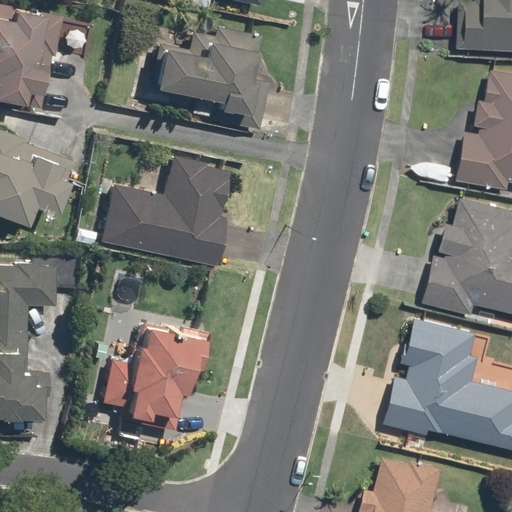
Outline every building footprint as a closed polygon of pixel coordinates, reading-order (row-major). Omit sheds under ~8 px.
[(0,0),(0,91),(26,97),(29,83),(40,86),(47,53),(54,54),(64,10),(14,0),(0,0)] [(511,0),(458,0),(457,44),(511,46),(511,0)] [(193,111),(260,125),(271,73),(252,69),(260,30),(215,21),(213,30),(191,26),(188,42),(158,36),(148,83),(196,93),(193,111)] [(465,126),(456,176),(511,185),(511,179),(511,67),(491,64),(486,94),(482,93),(476,128),(465,126)] [(79,152),(0,123),(0,206),(29,217),(38,194),(60,203),(79,152)] [(108,177),(96,237),(215,261),(236,163),(169,149),(161,188),(108,177)] [(435,250),(423,299),(474,312),(477,300),(511,308),(511,204),(461,192),(454,219),(449,217),(440,251),(435,250)] [(0,417),(46,419),(47,364),(25,363),(27,301),(55,302),(56,260),(0,258),(0,417)] [(395,370),(383,420),(429,431),(430,424),(511,444),(511,384),(474,375),(480,351),(473,349),(479,326),(415,310),(400,371),(395,370)] [(112,350),(101,398),(121,402),(118,416),(177,428),(189,371),(198,373),(207,330),(142,316),(134,354),(112,350)] [(369,484),(362,511),(463,511),(435,505),(445,461),(411,453),(410,456),(383,450),(374,485),(369,484)]
